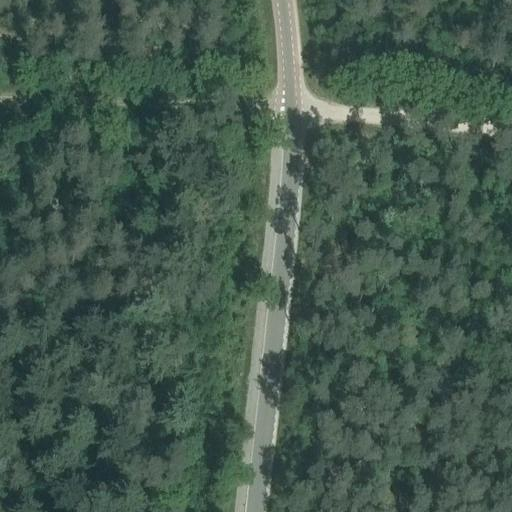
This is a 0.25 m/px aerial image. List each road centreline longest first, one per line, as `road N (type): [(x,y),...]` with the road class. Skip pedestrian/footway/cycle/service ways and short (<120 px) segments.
road 1 (tertiary): [(256,511),(292,114),(281,0)]
road 2 (track): [(292,114),(0,102)]
road 3 (track): [(511,135),(292,114)]
